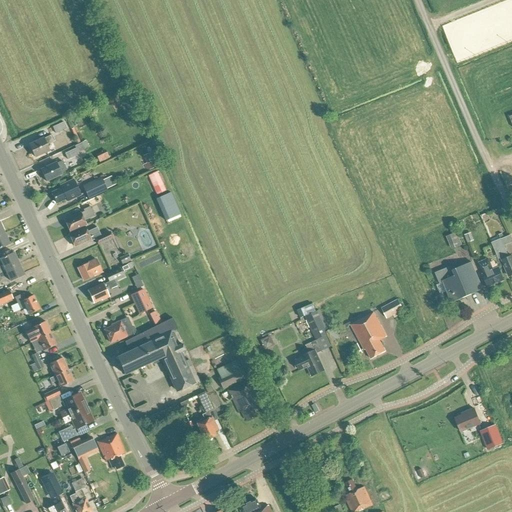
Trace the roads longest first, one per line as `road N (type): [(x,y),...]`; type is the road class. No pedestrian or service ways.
road 1 (tertiary): [(168,503),(0,150)]
road 2 (primary): [(168,503),(511,321)]
road 3 (track): [(511,218),(418,0)]
